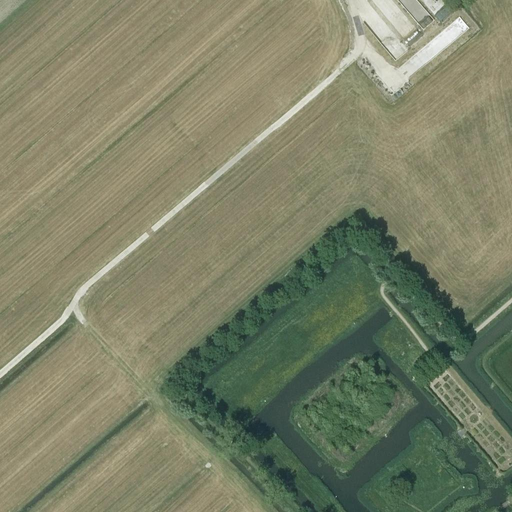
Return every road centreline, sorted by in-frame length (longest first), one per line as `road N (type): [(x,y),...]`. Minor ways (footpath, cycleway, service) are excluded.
road 1 (track): [(360,0),(354,57),(80,292),(63,319),(0,375)]
road 2 (track): [(511,302),(461,345),(399,278),(376,296),(433,359)]
